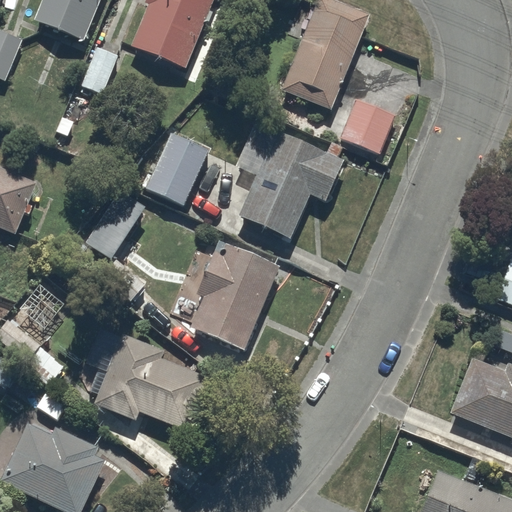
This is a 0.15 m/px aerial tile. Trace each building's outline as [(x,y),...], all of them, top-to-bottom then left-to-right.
[(44,0),(33,28),(84,49),(109,0),(44,0)] [(146,13),(130,55),(185,76),(214,0),(152,0),(152,1),(150,0),(147,0),(143,12),(146,13)] [(319,3),(281,97),(330,117),(368,23),(319,3)] [(21,46),(0,37),(0,88),(3,90),(21,46)] [(108,88),(117,60),(96,53),(87,81),(108,88)] [(355,104),(338,145),(378,161),(395,120),(355,104)] [(238,225),(288,247),(307,204),(324,211),(342,169),(254,130),(234,175),(255,185),(238,225)] [(171,138),(144,197),(181,214),(208,156),(171,138)] [(0,237),(12,242),(22,221),(25,223),(31,210),(27,208),(34,192),(0,175),(0,237)] [(202,305),(189,335),(241,359),(280,274),(221,247),(196,302),(202,305)] [(144,290),(112,263),(108,268),(90,253),(79,266),(96,280),(92,284),(125,312),(144,290)] [(511,264),(495,306),(511,312),(511,264)] [(37,352),(6,327),(0,334),(0,346),(25,367),(37,352)] [(134,429),(138,421),(186,440),(208,386),(160,367),(163,359),(121,342),(108,376),(99,372),(86,404),(95,408),(93,412),(134,429)] [(472,368),(450,422),(511,446),(511,373),(508,372),(505,381),(472,368)] [(53,445),(27,433),(0,489),(0,490),(46,511),(83,511),(103,469),(91,464),(95,455),(57,437),(53,445)] [(511,511),(437,480),(423,511),(511,511)]
